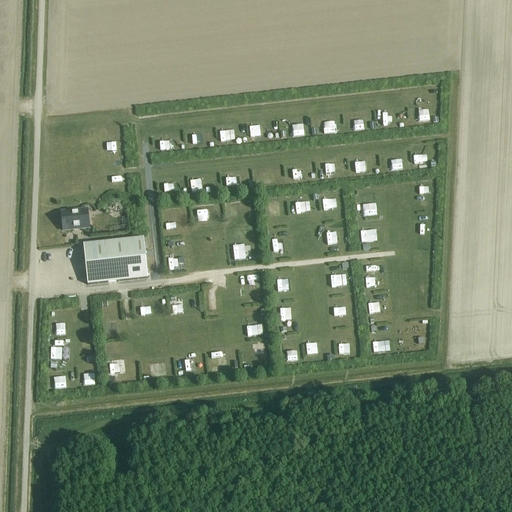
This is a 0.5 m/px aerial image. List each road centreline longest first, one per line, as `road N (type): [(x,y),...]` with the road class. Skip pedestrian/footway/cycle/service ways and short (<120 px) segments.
road 1 (unclassified): [(23,511),(42,0)]
road 2 (track): [(27,410),(511,360)]
